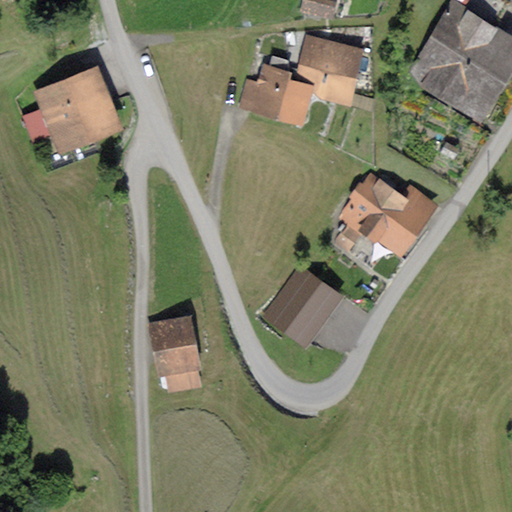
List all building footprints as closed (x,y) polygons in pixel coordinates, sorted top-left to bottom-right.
[(330,15),(332,0),(307,0),(305,10),(330,15)] [(485,39),(507,1),(504,0),(455,0),(442,22),(445,24),(416,71),(476,108),(509,54),(485,39)] [(345,95),(356,50),(306,39),(295,83),(305,86),(345,95)] [(311,92),(305,86),(295,83),(290,82),(289,61),(273,57),(266,85),(259,83),(254,104),(305,117),(311,92)] [(45,94),(64,141),(112,122),(93,75),(45,94)] [(400,245),(431,201),(412,187),(402,200),(371,178),(344,215),(353,222),(342,237),(354,245),(370,224),(400,245)] [(301,273),(271,314),(306,339),(336,298),(301,273)] [(164,369),(192,363),(183,318),(155,323),(164,369)]
